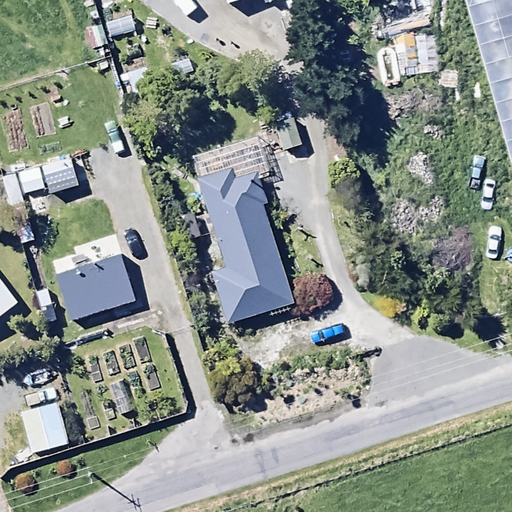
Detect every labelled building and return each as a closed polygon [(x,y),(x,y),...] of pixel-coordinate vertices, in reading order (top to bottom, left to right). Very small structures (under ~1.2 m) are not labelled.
[(36,0),(39,9),(61,3),(60,0),(36,0)] [(511,0),(467,0),(511,161),(511,0)] [(256,147),(254,148),(270,191),(289,185),(268,126),(251,132),(256,147)] [(234,169),(199,179),(225,268),(212,272),(228,324),(294,305),(264,203),(269,201),(261,172),(237,179),(234,169)] [(30,220),(31,220),(56,212),(43,171),(0,184),(0,197),(21,191),(30,220)] [(55,274),(70,321),(135,301),(121,254),(55,274)] [(0,317),(18,304),(0,279),(0,317)] [(22,413),(33,453),(69,444),(58,404),(22,413)]
